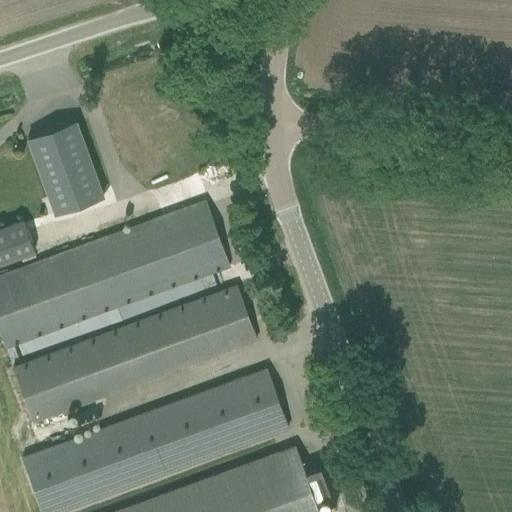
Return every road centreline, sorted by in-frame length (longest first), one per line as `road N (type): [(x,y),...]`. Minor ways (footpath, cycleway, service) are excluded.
road 1 (unclassified): [(397,511),(282,195),(269,115)]
road 2 (unclassified): [(269,115),(511,138)]
road 3 (unclassified): [(0,60),(169,0)]
